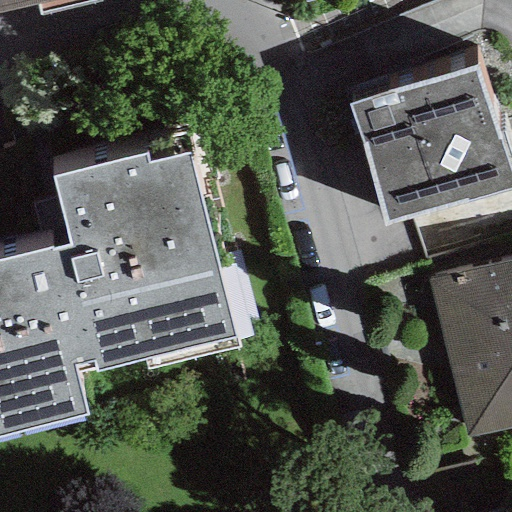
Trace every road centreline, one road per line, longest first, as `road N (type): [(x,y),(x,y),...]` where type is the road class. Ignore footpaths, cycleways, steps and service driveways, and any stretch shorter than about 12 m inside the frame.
road 1 (residential): [(239,0),(259,8),(391,511)]
road 2 (residential): [(0,37),(194,0)]
